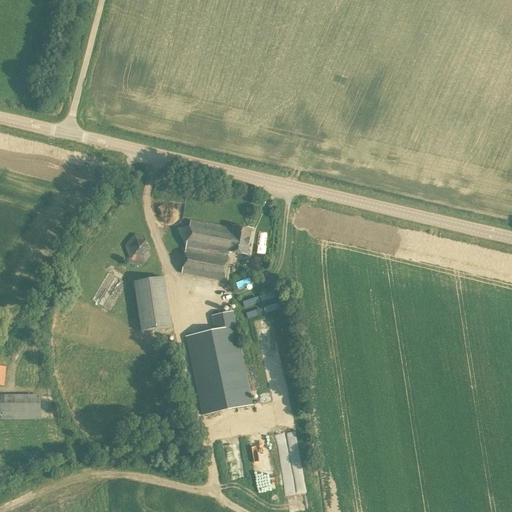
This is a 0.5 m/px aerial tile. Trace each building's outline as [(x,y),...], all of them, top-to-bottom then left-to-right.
[(233,229),(191,222),(183,275),(225,281),(229,252),(246,255),(251,230),(233,226),(233,229)] [(143,265),(151,255),(143,236),(134,234),(125,246),(130,260),(129,263),(143,265)] [(141,332),(171,327),(164,278),(133,282),(141,332)] [(260,296),(261,301),(273,297),(272,292),(260,296)] [(259,296),(244,300),(245,306),(260,302),(259,296)] [(263,307),(264,312),(280,308),(279,303),(263,307)] [(262,308),(247,311),(248,317),(264,314),(262,308)] [(202,416),(253,405),(233,311),(212,316),(215,330),(185,337),(202,416)] [(40,420),(40,396),(0,395),(0,420),(40,420)]
